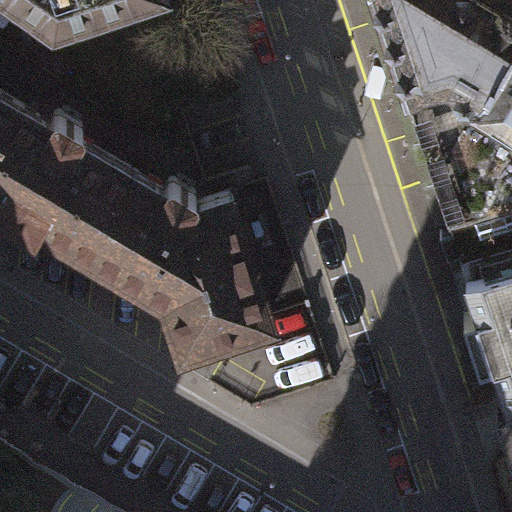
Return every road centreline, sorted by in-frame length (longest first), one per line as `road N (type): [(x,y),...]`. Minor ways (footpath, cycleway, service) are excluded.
road 1 (residential): [(453,511),(295,0)]
road 2 (residential): [(352,511),(0,300)]
